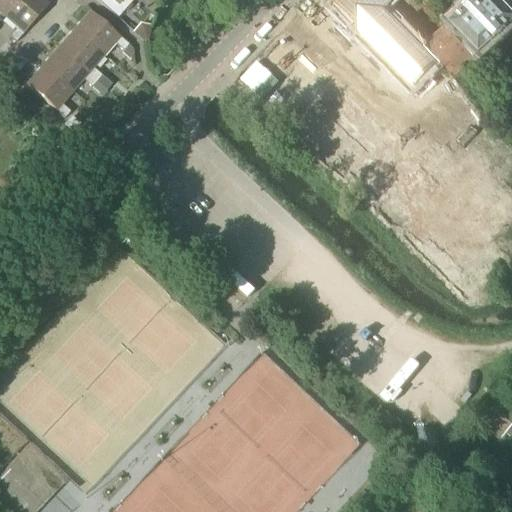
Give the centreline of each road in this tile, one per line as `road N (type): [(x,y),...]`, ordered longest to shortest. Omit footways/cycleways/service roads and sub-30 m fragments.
road 1 (residential): [(0,282),(273,0)]
road 2 (track): [(306,242),(397,330),(461,350),(497,350)]
